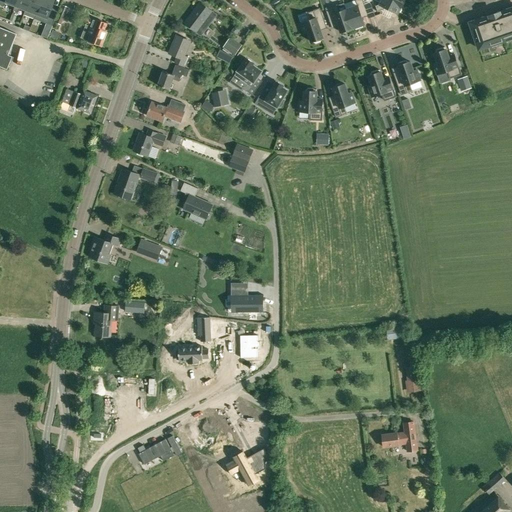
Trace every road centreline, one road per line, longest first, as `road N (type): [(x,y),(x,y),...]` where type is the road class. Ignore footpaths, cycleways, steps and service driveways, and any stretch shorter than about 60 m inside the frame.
road 1 (secondary): [(61,363),(72,254),(149,27)]
road 2 (residential): [(237,0),(271,28),(293,61),(319,67),(428,28),(443,0)]
road 3 (unclassified): [(233,389),(261,374),(276,347),(275,232),(263,178)]
road 4 (unclassified): [(92,511),(115,454),(233,389)]
road 5 (unclassified): [(233,389),(297,420),(388,413)]
road 6 (secondary): [(53,488),(68,418),(61,363)]
road 7 (secondary): [(61,363),(47,440),(53,488)]
